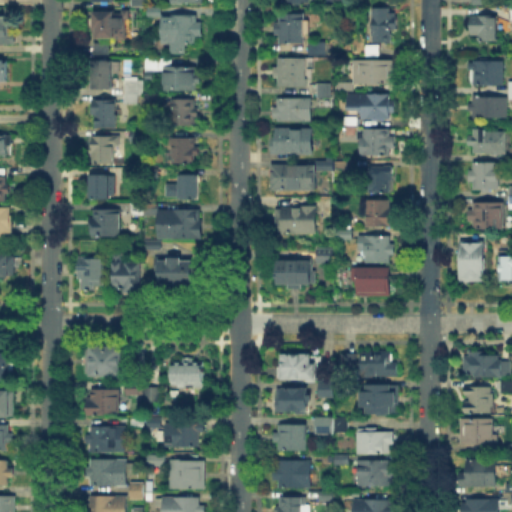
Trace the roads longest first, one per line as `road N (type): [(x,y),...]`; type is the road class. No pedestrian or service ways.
road 1 (residential): [(427,511),(429,0)]
road 2 (residential): [(239,511),(240,0)]
road 3 (residential): [(50,511),(51,0)]
road 4 (residential): [(0,322),(511,322)]
